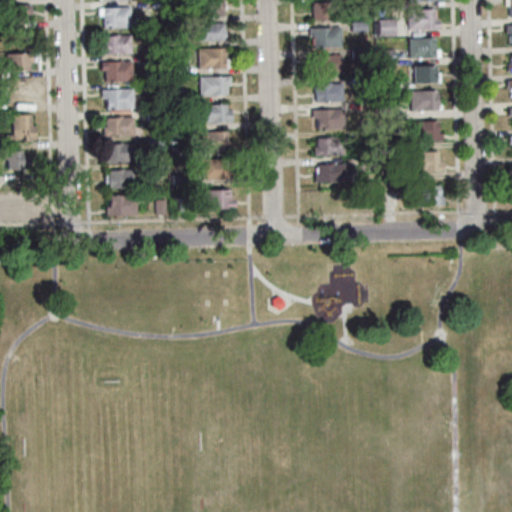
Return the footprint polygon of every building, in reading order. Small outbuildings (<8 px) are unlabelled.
[(197,16),(196,0),(220,0),(220,15),(197,16)] [(501,0),(511,0),(511,14),(505,14),(505,5),(501,5),(501,0)] [(335,1),(336,19),(309,19),(308,2),(335,1)] [(28,13),(24,13),(24,21),(1,22),(0,5),(27,4),(28,13)] [(95,7),(126,6),(127,26),(100,27),(99,15),(95,15),(95,7)] [(434,28),(404,29),(404,10),(430,9),(430,19),(434,19),(434,28)] [(168,21),(168,11),(181,11),(181,21),(168,21)] [(390,19),(391,34),(375,34),(375,19),(390,19)] [(348,31),(348,22),(363,21),(363,31),(348,31)] [(221,39),(194,39),(194,24),(220,23),(221,39)] [(503,25),(511,24),(511,41),(507,42),(507,33),(503,33),(503,25)] [(306,27),(337,27),(337,45),(311,46),(311,36),(306,36),(306,27)] [(127,35),(127,52),(101,53),(100,35),(127,35)] [(405,57),(404,38),(430,37),(431,48),(436,48),(436,56),(405,57)] [(226,67),(195,67),(194,48),(221,47),(221,58),(226,58),(226,67)] [(362,48),(363,58),(349,59),(349,49),(362,48)] [(377,63),(377,49),(390,48),(390,63),(377,63)] [(3,70),(3,54),(29,53),(29,61),(26,61),(27,69),(3,70)] [(503,72),(511,71),(511,53),(507,54),(507,63),(503,63),(503,72)] [(338,54),(338,74),(312,74),(311,55),(338,54)] [(144,56),(157,56),(157,65),(144,65),(144,56)] [(97,61),(128,60),(128,80),(101,81),(101,69),(97,69),(97,61)] [(181,61),(181,73),(166,73),(166,62),(181,61)] [(436,72),(436,81),(410,81),(410,66),(432,65),(432,72),(436,72)] [(196,94),(195,77),(226,76),(226,84),(222,84),(223,93),(196,94)] [(387,86),(373,87),(373,77),(387,76),(387,86)] [(350,78),(363,77),(363,87),(350,87),(350,78)] [(0,105),(0,98),(8,98),(8,79),(25,78),(26,90),(30,89),(31,104),(0,105)] [(338,83),(339,100),(312,101),(312,83),(338,83)] [(139,96),(140,107),(103,108),(103,97),(98,97),(98,89),(129,89),(129,96),(139,96)] [(406,110),(406,90),(433,90),(433,103),(437,103),(437,109),(406,110)] [(168,101),(168,91),(181,91),(181,101),(168,101)] [(391,116),(375,117),(375,101),(391,101),(391,116)] [(227,121),(197,122),(197,114),(189,114),(189,105),(223,104),(223,108),(227,108),(227,121)] [(308,116),(308,109),(340,108),(340,127),(313,128),(313,116),(308,116)] [(145,121),(145,111),(158,111),(159,121),(145,121)] [(2,140),(2,134),(10,133),(9,114),(27,114),(27,126),(31,125),(32,138),(28,138),(28,139),(2,140)] [(102,118),(129,117),(130,133),(103,133),(102,118)] [(183,129),(168,129),(168,119),(183,119),(183,129)] [(438,139),(410,140),(409,121),(433,120),(434,133),(438,133),(438,139)] [(193,150),(192,132),(224,131),(224,141),(228,141),(228,149),(193,150)] [(349,141),(349,132),(364,131),(364,140),(349,141)] [(340,136),(340,154),(310,155),(310,146),(314,146),(313,137),(340,136)] [(143,138),(159,138),(160,147),(143,148),(143,138)] [(104,144),(130,143),(131,161),(104,161),(104,144)] [(169,154),(169,146),(184,146),(184,154),(169,154)] [(26,167),(4,168),(4,159),(0,159),(0,153),(4,153),(4,150),(17,150),(17,156),(26,156),(26,167)] [(408,171),(408,151),(434,151),(435,161),(439,161),(439,170),(408,171)] [(198,159),(224,158),(224,169),(230,169),(230,177),(198,178),(198,159)] [(357,170),(357,158),(370,158),(370,170),(357,170)] [(314,164),(341,163),(341,165),(350,165),(351,173),(347,173),(347,180),(311,181),(311,173),(314,173),(314,164)] [(160,164),(161,174),(147,174),(147,164),(160,164)] [(131,169),(132,186),(104,187),(104,170),(131,169)] [(185,183),(170,184),(170,174),(185,174),(185,183)] [(440,204),(410,205),(409,185),(435,185),(435,196),(440,196),(440,204)] [(200,190),(225,189),(226,198),(230,198),(230,207),(201,207),(200,190)] [(105,195),(139,194),(139,201),(132,201),(132,214),(103,214),(103,206),(106,206),(105,195)] [(170,210),(170,197),(181,197),(181,210),(170,210)] [(3,218),(3,200),(29,199),(29,205),(34,205),(34,217),(3,218)] [(152,199),(161,199),(162,213),(152,213),(152,199)] [(268,299),(273,295),(280,298),(280,305),(274,309),(268,306),(268,299)]
